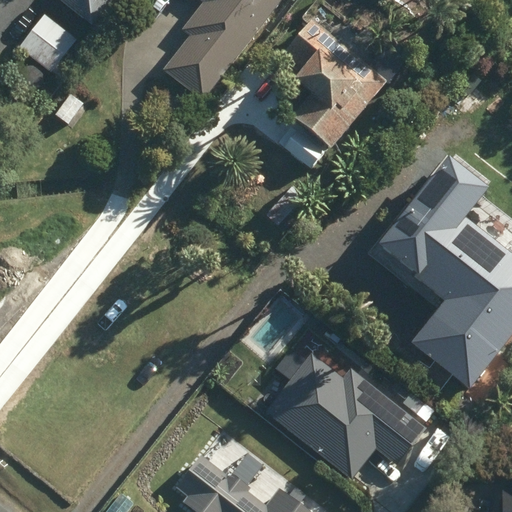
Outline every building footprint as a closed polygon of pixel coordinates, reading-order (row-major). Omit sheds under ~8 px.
[(56,0),(54,4),(89,31),(113,0),(56,0)] [(186,40),(159,76),(199,108),(282,0),(184,0),(189,3),(191,0),(201,8),(179,35),(186,40)] [(74,44),(43,18),(17,51),(49,76),(74,44)] [(307,101),(288,123),(328,155),(384,87),(310,25),(281,60),(301,76),(291,88),(307,101)] [(273,84),(253,67),(226,100),(246,117),(273,84)] [(53,114),(67,125),(84,104),(70,93),(53,114)] [(493,186),(452,153),(381,242),(422,275),(493,186)] [(297,188),(273,215),(285,226),(309,199),(297,188)] [(422,380),(418,384),(437,399),(448,384),(466,399),(511,340),(511,236),(482,213),(437,271),(443,276),(440,280),(455,292),(408,352),(429,369),(426,372),(416,365),(411,372),(422,380)] [(343,372),(314,350),(267,409),(352,474),(376,445),(399,463),(429,424),(350,363),(343,372)] [(298,511),(275,494),(263,510),(245,496),(258,479),(236,462),(223,479),(199,460),(174,491),(186,500),(181,507),(188,511),(298,511)] [(500,496),(499,511),(511,511),(511,487),(507,487),(507,496),(500,496)]
